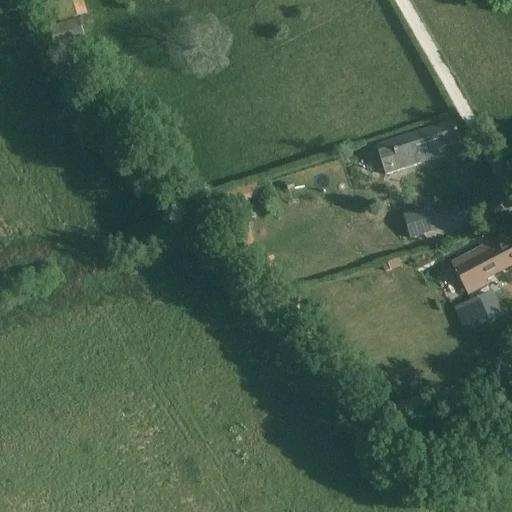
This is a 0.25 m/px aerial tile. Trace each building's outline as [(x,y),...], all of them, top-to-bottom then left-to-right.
[(454,123),(376,148),(385,176),(444,157),(442,148),(460,142),(454,123)] [(235,269),(254,263),(259,261),(248,225),(255,223),(249,204),(219,214),(235,269)] [(417,241),(440,234),(435,219),(412,226),(417,241)] [(511,240),(507,243),(504,238),(452,265),(468,295),(488,285),(486,281),(511,266),(511,240)] [(273,257),(259,261),(254,263),(261,285),(280,280),(273,257)] [(491,322),(502,317),(491,295),(458,310),(468,333),(491,323),(491,322)] [(443,298),(431,305),(443,329),(455,323),(443,298)]
